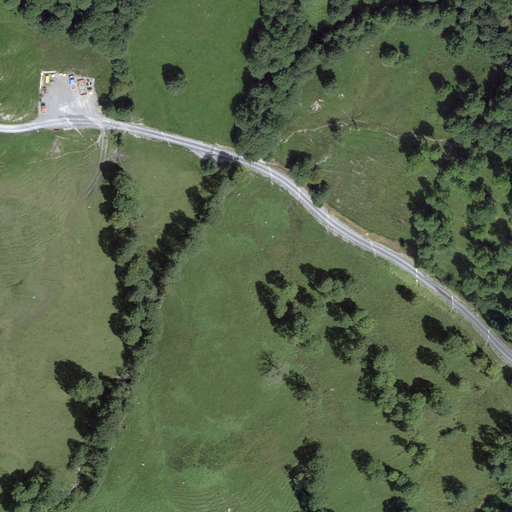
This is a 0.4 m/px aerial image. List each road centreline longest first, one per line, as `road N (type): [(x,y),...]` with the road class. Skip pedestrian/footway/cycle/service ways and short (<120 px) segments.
road 1 (track): [(511,358),(431,283),(257,165)]
road 2 (track): [(257,165),(98,122),(0,127)]
